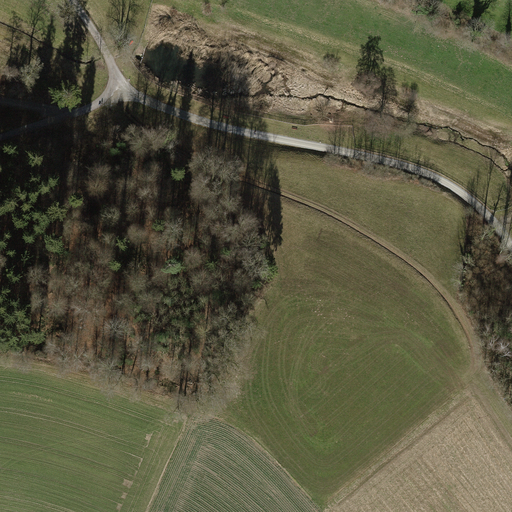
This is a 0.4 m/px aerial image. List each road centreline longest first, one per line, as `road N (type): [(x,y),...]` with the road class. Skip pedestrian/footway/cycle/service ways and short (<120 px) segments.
road 1 (track): [(479,378),(463,319),(422,270),(329,212),(148,141),(116,83)]
road 2 (track): [(511,245),(479,207),(421,170),(193,119),(116,83)]
road 3 (track): [(116,83),(93,105),(0,138)]
